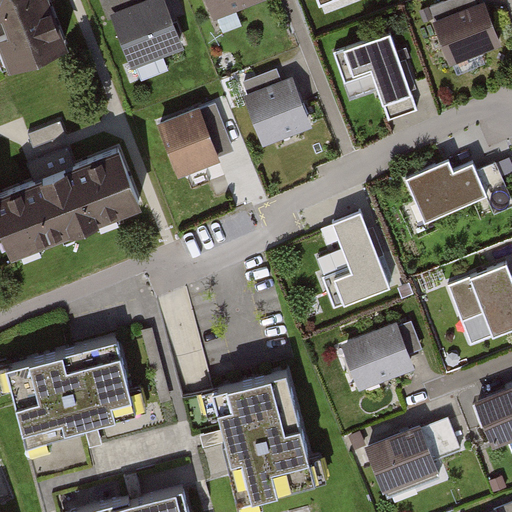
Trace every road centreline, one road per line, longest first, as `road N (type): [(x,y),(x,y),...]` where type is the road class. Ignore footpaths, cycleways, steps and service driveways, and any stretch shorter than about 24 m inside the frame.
road 1 (residential): [(354,168),(284,207),(277,234),(198,266),(173,252),(0,320)]
road 2 (residential): [(292,0),(354,168)]
road 3 (residential): [(508,100),(354,168)]
